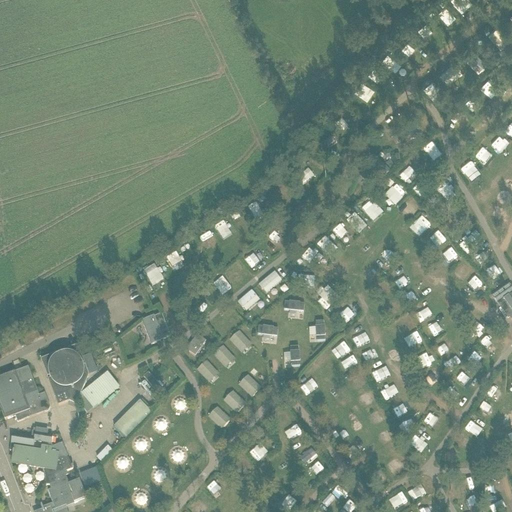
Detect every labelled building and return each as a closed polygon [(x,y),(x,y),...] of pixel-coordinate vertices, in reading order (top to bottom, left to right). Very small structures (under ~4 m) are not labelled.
[(448,0),(449,0),(462,13),(472,3),(469,0),(448,0)] [(438,21),(446,14),(439,6),(431,14),(438,21)] [(396,45),(409,57),(417,49),(404,36),(396,45)] [(478,72),(486,62),(470,50),(463,60),(478,72)] [(396,72),(401,64),(385,54),(380,62),(396,72)] [(446,85),(462,73),(455,63),(439,75),(446,85)] [(482,86),(487,93),(495,87),(489,80),(482,86)] [(366,101),(374,91),(361,81),(353,91),(366,101)] [(401,118),(409,140),(418,137),(410,115),(401,118)] [(511,123),(509,121),(502,128),(511,137),(511,123)] [(380,132),(385,146),(400,141),(395,127),(380,132)] [(502,150),(509,143),(497,132),(490,139),(502,150)] [(482,166),(487,161),(480,152),(474,157),(482,166)] [(414,164),(422,172),(429,165),(421,157),(414,164)] [(369,164),(381,177),(388,171),(376,158),(369,164)] [(460,170),(467,177),(474,171),(467,163),(460,170)] [(399,180),(407,186),(417,174),(409,167),(399,180)] [(393,205),(405,195),(391,180),(385,186),(388,189),(383,194),(393,205)] [(444,183),(436,190),(448,203),(456,196),(444,183)] [(398,211),(406,218),(417,205),(409,198),(398,211)] [(371,199),(360,207),(372,221),(382,213),(371,199)] [(254,220),(263,215),(254,202),(246,208),(254,220)] [(357,233),(366,225),(355,213),(346,221),(357,233)] [(418,238),(430,226),(420,216),(408,227),(418,238)] [(457,232),(466,226),(460,218),(451,225),(457,232)] [(216,224),(220,233),(230,229),(226,220),(216,224)] [(340,226),(332,235),(343,245),(352,237),(340,226)] [(436,231),(424,242),(433,251),(445,240),(436,231)] [(467,253),(480,241),(472,232),(459,244),(467,253)] [(329,257),(337,249),(324,236),(316,245),(329,257)] [(448,265),(456,257),(448,247),(439,255),(448,265)] [(380,255),(390,266),(397,259),(387,248),(380,255)] [(302,260),(311,264),(316,253),(307,249),(302,260)] [(172,272),(183,267),(175,251),(165,256),(172,272)] [(249,268),(256,262),(250,254),(243,260),(249,268)] [(142,270),(151,286),(163,280),(154,264),(142,270)] [(455,273),(465,279),(470,271),(461,264),(455,273)] [(230,281),(239,274),(232,266),(223,273),(230,281)] [(363,273),(370,282),(379,274),(372,266),(363,273)] [(492,282),(499,275),(492,267),(485,274),(492,282)] [(273,271),(257,285),(265,294),(281,281),(273,271)] [(392,280),(397,289),(406,283),(401,275),(392,280)] [(221,276),(211,284),(222,296),(231,288),(221,276)] [(296,286),(312,288),(313,278),(297,276),(296,286)] [(386,283),(375,287),(379,296),(389,292),(386,283)] [(511,288),(509,284),(492,297),(508,320),(509,319),(510,320),(511,320),(511,288)] [(321,297),(317,302),(327,311),(339,297),(325,285),(317,294),(321,297)] [(251,290),(237,303),(245,312),(260,299),(251,290)] [(416,291),(403,299),(409,307),(421,299),(416,291)] [(386,306),(391,316),(400,311),(396,301),(386,306)] [(285,303),(284,311),(303,313),(304,305),(285,303)] [(345,324),(354,316),(346,308),(338,315),(345,324)] [(142,322),(151,346),(171,338),(162,315),(142,322)] [(470,322),(480,332),(486,325),(476,316),(470,322)] [(403,318),(393,325),(399,335),(410,328),(403,318)] [(323,322),(315,323),(317,342),(325,342),(323,322)] [(258,327),(257,335),(277,338),(278,330),(258,327)] [(243,353),(250,342),(234,332),(227,343),(243,353)] [(196,339),(195,340),(195,339),(186,351),(195,358),(206,342),(197,336),(195,338),(196,339)] [(354,348),(364,344),(360,336),(351,340),(354,348)] [(480,347),(489,351),(493,343),(484,339),(480,347)] [(441,340),(435,348),(443,354),(449,346),(441,340)] [(228,350),(231,348),(226,342),(212,355),(224,369),(235,359),(228,350)] [(338,358),(351,350),(345,342),(333,349),(338,358)] [(77,403),(80,397),(89,376),(84,362),(78,346),(40,361),(58,407),(69,402),(69,401),(77,404),(77,403)] [(298,347),(290,348),(291,368),(299,367),(298,347)] [(451,348),(442,362),(455,371),(464,357),(451,348)] [(361,356),(364,364),(374,361),(371,353),(361,356)] [(425,353),(417,357),(422,367),(430,362),(425,353)] [(476,366),(482,360),(475,354),(470,359),(476,366)] [(343,370),(356,365),(353,357),(340,362),(343,370)] [(195,370),(208,383),(218,374),(205,361),(195,370)] [(375,385),(389,377),(383,367),(369,375),(375,385)] [(0,378),(0,408),(5,421),(15,417),(17,423),(48,412),(49,411),(50,410),(50,409),(50,407),(49,406),(45,394),(39,396),(28,368),(0,378)] [(426,375),(433,382),(440,375),(433,368),(426,375)] [(143,378),(161,398),(166,394),(148,373),(143,378)] [(454,381),(462,385),(466,377),(458,373),(454,381)] [(351,388),(364,382),(361,374),(348,380),(351,388)] [(236,385),(250,398),(259,388),(245,375),(236,385)] [(94,409),(117,389),(106,376),(82,395),(94,409)] [(305,398),(316,388),(309,381),(298,391),(305,398)] [(384,401),(398,395),(394,386),(380,392),(384,401)] [(489,387),(485,395),(499,401),(503,393),(489,387)] [(359,396),(366,407),(375,401),(368,390),(359,396)] [(221,400),(235,414),(244,404),(230,391),(221,400)] [(178,394),(172,400),(179,408),(185,401),(178,394)] [(317,412),(326,405),(320,398),(312,405),(317,412)] [(402,401),(391,409),(396,418),(408,410),(402,401)] [(136,412),(130,418),(139,428),(152,414),(140,402),(133,409),(136,412)] [(206,417),(220,430),(228,420),(214,408),(206,417)] [(159,421),(167,417),(164,409),(155,413),(159,421)] [(377,426),(386,423),(382,414),(374,417),(377,426)] [(408,431),(417,419),(410,414),(401,426),(408,431)] [(440,428),(443,419),(429,414),(425,422),(440,428)] [(325,420),(329,429),(337,425),(333,416),(325,420)] [(466,424),(475,430),(480,424),(472,417),(466,424)] [(150,423),(144,428),(153,439),(160,434),(150,423)] [(12,434),(10,452),(13,452),(12,455),(13,456),(12,464),(17,465),(39,468),(42,467),(43,471),(43,472),(43,473),(44,473),(44,474),(44,475),(44,476),(44,477),(44,478),(45,479),(45,480),(45,481),(45,482),(45,483),(44,483),(44,484),(44,485),(44,486),(49,486),(51,486),(52,490),(48,491),(51,499),(51,501),(53,504),(42,508),(42,506),(41,506),(42,511),(52,511),(66,506),(64,502),(61,501),(63,498),(66,499),(71,497),(74,504),(86,499),(79,481),(69,485),(64,474),(73,470),(62,444),(53,448),(52,445),(53,438),(46,437),(47,432),(33,430),(32,437),(12,434)] [(150,437),(143,430),(140,433),(147,440),(150,437)] [(296,445),(304,441),(299,431),(291,435),(296,445)] [(140,432),(129,439),(136,449),(146,442),(140,432)] [(390,432),(382,436),(386,447),(394,443),(390,432)] [(467,446),(471,439),(459,434),(456,441),(467,446)] [(416,435),(409,444),(420,453),(427,445),(416,435)] [(185,450),(192,457),(199,449),(192,443),(185,450)] [(99,463),(111,451),(105,445),(93,457),(99,463)] [(253,461),(266,455),(262,445),(249,451),(253,461)] [(307,461),(315,456),(310,448),(302,453),(307,461)] [(454,462),(459,455),(449,449),(445,456),(454,462)] [(121,450),(113,458),(122,466),(129,459),(121,450)] [(180,452),(171,461),(178,469),(188,460),(180,452)] [(387,461),(392,476),(401,472),(396,458),(387,461)] [(310,467),(316,476),(325,469),(319,461),(310,467)] [(79,474),(85,488),(101,481),(95,467),(79,474)] [(369,473),(377,487),(386,482),(379,468),(369,473)] [(156,476),(168,485),(172,479),(160,470),(156,476)] [(407,493),(412,502),(425,494),(419,485),(407,493)] [(484,496),(497,494),(496,485),(482,487),(484,496)] [(278,505),(292,510),(295,500),(281,495),(278,505)] [(398,496),(391,502),(399,511),(406,505),(398,496)] [(487,506),(490,511),(496,511),(504,508),(500,499),(487,506)] [(347,501),(339,509),(341,511),(349,511),(354,508),(347,501)] [(416,511),(431,511),(435,510),(429,501),(415,509),(416,511)]
